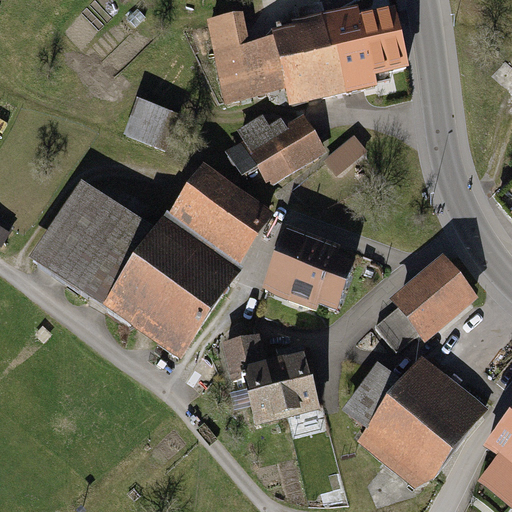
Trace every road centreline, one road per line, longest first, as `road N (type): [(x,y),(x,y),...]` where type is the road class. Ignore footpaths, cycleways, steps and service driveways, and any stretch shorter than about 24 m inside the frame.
road 1 (track): [(273,511),(181,409),(0,273)]
road 2 (tertiary): [(511,280),(456,197),(421,0)]
road 3 (unknown): [(268,347),(344,331),(466,216)]
